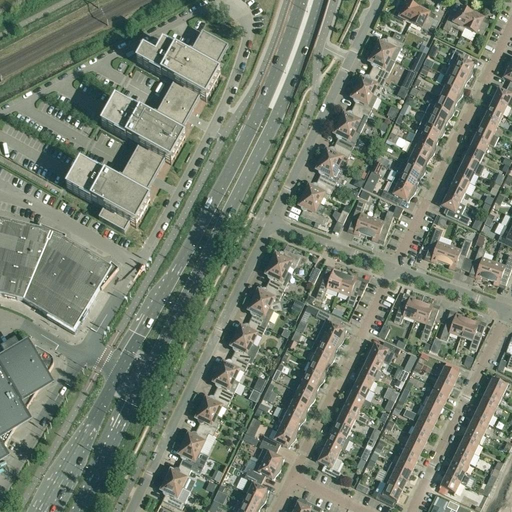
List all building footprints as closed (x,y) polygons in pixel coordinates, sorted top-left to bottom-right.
[(410,25),(419,7),(416,5),(415,8),(406,4),(403,10),(397,7),(391,19),(403,25),(405,22),(410,25)] [(419,7),(410,25),(428,33),(434,21),(428,18),(430,15),(426,13),(427,11),(421,8),(419,7)] [(463,33),(464,30),(473,12),(470,11),(469,13),(460,9),(457,16),(451,13),(443,31),(449,34),(452,28),(463,33)] [(473,12),(464,30),(482,39),(488,26),(482,23),(484,20),(480,18),(481,17),(475,13),(473,12)] [(221,77),(214,74),(228,49),(202,34),(188,59),(163,45),(156,58),(144,51),(136,64),(174,85),(164,104),(190,118),(200,100),(206,103),(209,97),(221,77)] [(378,43),(373,53),(390,61),(395,63),(403,45),(388,38),(385,43),(383,43),(382,44),(378,43)] [(390,61),(373,53),(368,64),(371,65),(372,67),(373,69),(370,74),(386,81),(390,83),(391,81),(387,79),(390,74),(395,63),(390,61)] [(454,69),(472,78),(472,77),(473,70),(475,67),(466,63),(469,57),(465,55),(460,53),(459,57),(453,54),(448,66),(450,67),(454,69)] [(427,59),(424,66),(429,68),(432,61),(427,59)] [(423,67),(420,74),(425,76),(428,70),(423,67)] [(471,79),(472,78),(454,69),(450,67),(445,77),(450,79),(465,87),(467,84),(471,79)] [(511,71),(505,68),(504,69),(503,75),(502,79),(510,83),(508,88),(511,90),(511,71)] [(410,72),(407,79),(412,82),(415,74),(410,72)] [(390,83),(386,81),(370,74),(368,79),(366,79),(364,80),(361,79),(356,89),(373,97),(377,100),(377,99),(380,100),(381,97),(380,94),(385,83),(389,85),(390,83)] [(445,88),(445,89),(462,97),(463,96),(464,89),(465,87),(450,79),(445,77),(444,76),(440,86),(445,88)] [(511,90),(508,88),(505,94),(496,89),(495,93),(490,98),(490,99),(507,107),(511,109),(511,90)] [(377,100),(373,97),(356,89),(351,100),(354,101),(354,103),(355,105),(353,110),(368,117),(374,105),(377,100)] [(462,98),(462,97),(445,89),(440,99),(456,106),(457,103),(462,98)] [(429,105),(435,108),(453,117),(453,116),(455,109),(456,106),(440,99),(438,103),(432,100),(431,103),(427,101),(426,103),(429,105)] [(488,107),(487,109),(502,117),(507,107),(490,99),(489,100),(488,107)] [(129,167),(155,181),(165,163),(171,166),(185,141),(186,140),(179,137),(190,118),(164,104),(153,122),(116,101),(101,127),(139,148),(129,167)] [(452,117),(453,117),(435,108),(429,105),(424,115),(431,118),(446,126),(448,123),(452,117)] [(498,127),(502,117),(487,109),(485,112),(481,117),(480,118),(498,127)] [(347,116),(344,115),(338,125),(355,133),(360,135),(368,117),(353,110),(350,115),(348,115),(347,116)] [(400,115),(395,124),(400,127),(405,117),(400,115)] [(424,115),(419,125),(443,136),(444,135),(445,128),(446,126),(431,118),(424,115)] [(479,126),(477,129),(493,136),(498,127),(480,118),(480,119),(479,126)] [(338,125),(333,136),(337,137),(337,139),(338,141),(335,146),(351,153),(360,135),(355,133),(338,125)] [(443,137),(443,136),(419,125),(414,134),(437,145),(438,143),(443,137)] [(392,131),(390,135),(396,137),(399,131),(393,129),(392,131)] [(493,136),(477,129),(476,132),(471,137),(471,138),(488,146),(494,148),(499,138),(493,136)] [(436,148),(437,145),(414,134),(410,144),(434,156),(434,155),(436,148)] [(396,137),(390,135),(387,142),(392,144),(396,137)] [(469,145),(468,148),(484,156),(488,146),(471,138),(471,139),(469,145)] [(434,156),(410,144),(405,154),(412,157),(427,165),(429,162),(433,157),(434,156)] [(329,152),(326,151),(321,161),(338,169),(343,172),(349,161),(348,161),(351,153),(335,146),(333,151),(331,151),(329,152)] [(462,156),(462,157),(479,166),(484,156),(468,148),(467,151),(462,156)] [(412,157),(407,167),(424,175),(425,174),(426,167),(427,165),(412,157)] [(474,175),(479,166),(462,157),(461,158),(460,165),(458,168),(474,175)] [(319,175),(320,177),(318,182),(334,189),(341,193),(342,190),(335,187),(337,182),(338,182),(343,172),(338,169),(321,161),(316,172),(319,173),(319,175)] [(151,203),(144,200),(155,181),(129,167),(118,185),(110,181),(81,164),(66,190),(104,211),(99,221),(125,235),(130,226),(136,229),(151,203)] [(424,176),(424,175),(407,167),(403,176),(402,176),(418,184),(419,181),(424,176)] [(452,176),(452,177),(469,185),(474,175),(458,168),(457,171),(452,176)] [(391,183),(398,186),(415,195),(415,194),(417,187),(418,184),(402,176),(403,176),(396,173),(391,183)] [(465,195),(469,185),(452,177),(452,178),(450,185),(449,187),(465,195)] [(503,182),(497,179),(495,185),(500,187),(503,182)] [(312,188),(309,187),(303,197),(320,205),(323,199),(328,201),(333,191),(340,195),(341,193),(334,189),(318,182),(315,187),(314,187),(312,188)] [(415,195),(398,186),(391,183),(387,193),(384,192),(381,198),(397,205),(400,200),(408,204),(410,201),(415,195)] [(443,195),(443,196),(460,205),(465,195),(449,187),(448,190),(443,195)] [(498,192),(492,189),(489,194),(495,197),(498,192)] [(465,207),(460,205),(443,196),(442,197),(441,204),(439,207),(448,211),(445,217),(449,219),(467,227),(470,220),(461,216),(465,207)] [(315,215),(320,205),(303,197),(298,208),(302,209),(302,210),(302,211),(302,212),(303,212),(303,213),(300,218),(324,226),(327,221),(315,215)] [(366,237),(372,220),(361,216),(366,204),(359,202),(347,233),(359,237),(360,235),(366,237)] [(383,224),(372,220),(366,237),(372,239),(371,242),(383,246),(393,218),(399,221),(403,211),(396,207),(393,215),(387,212),(383,224)] [(342,212),(337,223),(343,226),(348,215),(342,212)] [(0,296),(24,302),(51,319),(74,333),(100,290),(102,291),(119,271),(111,264),(108,268),(88,256),(64,241),(66,237),(53,232),(40,227),(39,231),(15,225),(0,221),(0,296)] [(500,236),(500,237),(497,243),(511,249),(511,231),(506,228),(504,227),(500,236)] [(424,261),(431,263),(436,265),(437,263),(443,265),(449,248),(438,244),(442,232),(436,230),(424,261)] [(449,248),(443,265),(449,267),(448,270),(460,274),(471,243),(464,240),(460,252),(449,248)] [(487,281),(494,264),(483,260),(485,252),(479,250),(469,277),(480,281),(481,279),(487,281)] [(275,255),(270,266),(287,274),(290,268),(294,271),(300,259),(284,252),(282,256),(281,256),(280,256),(279,256),(279,257),(275,255)] [(493,286),(498,288),(504,290),(511,269),(511,257),(509,257),(505,268),(494,264),(487,281),(494,283),(493,286)] [(292,276),(287,274),(270,266),(265,276),(268,278),(268,279),(268,280),(269,280),(269,281),(270,281),(267,286),(283,294),(292,276)] [(327,290),(338,294),(344,277),(338,275),(339,272),(327,268),(316,299),(323,301),(327,290)] [(315,269),(308,284),(313,287),(321,272),(315,269)] [(351,279),(344,277),(338,294),(349,298),(346,306),(353,308),(357,297),(361,298),(367,285),(362,283),(363,281),(351,277),(351,279)] [(279,302),(283,294),(267,286),(265,292),(264,292),(263,292),(262,292),(261,293),(258,291),(253,302),(270,310),(275,300),(279,302)] [(403,317),(414,321),(420,305),(414,302),(415,300),(404,296),(394,323),(401,326),(403,317)] [(264,321),(270,310),(253,302),(248,312),(251,314),(251,315),(251,316),(252,317),(250,322),(261,328),(264,320),(264,321)] [(420,305),(414,321),(425,325),(420,340),(427,343),(439,309),(428,305),(427,307),(420,305)] [(324,322),(319,332),(343,343),(343,342),(345,335),(346,332),(338,328),(340,322),(319,312),(316,318),(324,322)] [(450,334),(461,338),(467,322),(461,319),(461,317),(450,313),(440,340),(447,342),(450,334)] [(467,322),(461,338),(472,342),(469,350),(476,353),(486,326),(474,321),(473,324),(467,322)] [(240,327),(235,338),(252,346),(257,336),(262,338),(265,330),(261,328),(250,322),(247,328),(246,328),(245,328),(244,328),(244,329),(240,327)] [(383,328),(378,338),(384,341),(389,331),(383,328)] [(343,344),(343,343),(319,332),(314,341),(321,345),(337,352),(338,349),(343,344)] [(232,358),(248,366),(252,358),(247,356),(252,346),(235,338),(230,348),(234,350),(233,351),(234,352),(234,353),(235,353),(232,358)] [(316,354),(334,363),(334,362),(335,355),(337,352),(321,345),(314,341),(310,351),(316,354)] [(434,341),(430,353),(438,356),(442,344),(434,341)] [(50,357),(35,348),(35,349),(36,350),(34,351),(29,342),(0,359),(0,366),(26,411),(38,393),(54,383),(49,375),(52,369),(53,368),(53,367),(53,366),(54,364),(54,363),(53,362),(53,361),(53,360),(52,359),(51,358),(50,357)] [(291,342),(287,349),(293,352),(297,344),(291,342)] [(396,347),(404,350),(406,345),(399,342),(396,347)] [(366,353),(366,354),(383,363),(389,365),(394,355),(397,357),(400,351),(384,343),(381,349),(373,345),(371,348),(366,353)] [(334,363),(316,354),(311,364),(327,372),(328,369),(333,363),(334,363)] [(379,372),(383,363),(366,354),(366,355),(364,362),(363,365),(379,372)] [(466,357),(463,366),(470,368),(473,360),(466,357)] [(223,363),(218,374),(235,382),(240,371),(244,374),(248,366),(232,358),(230,364),(229,364),(228,363),(228,364),(227,364),(226,365),(223,363)] [(311,364),(307,374),(324,382),(325,381),(326,374),(327,372),(311,364)] [(357,373),(357,374),(374,382),(379,372),(363,365),(362,368),(357,373)] [(0,440),(4,448),(16,429),(31,420),(26,411),(0,366),(0,440)] [(445,367),(439,379),(452,385),(454,386),(460,374),(459,374),(458,376),(445,369),(446,367),(445,367)] [(276,383),(281,373),(277,371),(272,381),(276,383)] [(406,381),(409,375),(401,372),(398,378),(406,381)] [(235,382),(218,374),(213,384),(213,385),(216,386),(216,388),(217,389),(215,394),(230,402),(234,394),(239,384),(235,382)] [(324,382),(307,374),(302,384),(318,391),(319,388),(324,383),(324,382)] [(354,384),(369,392),(374,382),(357,374),(356,375),(355,381),(354,384)] [(493,378),(487,390),(502,397),(508,385),(507,385),(506,387),(493,380),(494,379),(493,378)] [(454,386),(452,385),(439,379),(434,389),(449,396),(454,386)] [(397,383),(393,389),(400,393),(403,386),(397,383)] [(302,384),(297,393),(315,402),(315,401),(316,394),(318,391),(302,384)] [(348,392),(347,393),(365,402),(369,392),(354,384),(352,387),(348,392)] [(444,405),(449,396),(434,389),(430,398),(443,405),(444,405)] [(497,407),(502,397),(487,390),(483,400),(497,407)] [(271,393),(267,391),(263,400),(267,402),(271,393)] [(315,402),(297,393),(293,403),(308,411),(310,408),(314,402),(315,402)] [(344,404),(360,411),(362,406),(369,409),(371,405),(365,402),(347,393),(347,394),(346,401),(344,404)] [(205,399),(200,410),(217,418),(222,407),(227,410),(230,402),(215,394),(212,400),(211,399),(210,400),(209,400),(209,401),(205,399)] [(444,405),(443,405),(430,398),(425,408),(440,415),(444,405)] [(483,400),(478,410),(493,417),(497,407),(483,400)] [(389,401),(384,411),(390,414),(394,404),(389,401)] [(288,412),(288,413),(305,421),(306,420),(307,413),(308,411),(293,403),(288,412)] [(338,412),(338,413),(355,421),(365,426),(367,421),(360,418),(357,417),(360,411),(344,404),(343,407),(338,412)] [(435,425),(440,415),(425,408),(420,418),(433,424),(435,425)] [(208,436),(213,438),(219,426),(214,423),(217,418),(200,410),(195,420),(199,422),(198,422),(198,423),(199,424),(199,425),(200,425),(197,430),(208,436)] [(262,412),(258,410),(257,410),(253,419),(258,422),(262,412)] [(283,422),(299,430),(300,427),(305,422),(305,421),(288,413),(288,412),(282,410),(278,419),(283,422)] [(473,419),(475,420),(488,427),(493,417),(478,410),(473,419)] [(335,423),(350,431),(355,421),(338,413),(337,414),(336,421),(335,423)] [(388,416),(383,414),(380,421),(385,423),(388,416)] [(435,425),(433,424),(420,418),(416,428),(430,435),(435,425)] [(473,419),(469,428),(469,429),(483,436),(488,427),(475,420),(473,419)] [(283,422),(278,432),(296,441),(296,440),(298,433),(299,430),(283,422)] [(329,431),(328,432),(346,441),(350,431),(335,423),(333,426),(329,431)] [(426,444),(430,435),(416,428),(411,437),(426,444)] [(469,429),(464,439),(479,446),(483,436),(469,429)] [(188,435),(183,446),(200,454),(200,453),(205,443),(208,436),(197,430),(195,436),(194,435),(193,436),(192,436),(191,437),(188,435)] [(369,440),(371,441),(375,443),(380,433),(374,430),(369,440)] [(262,443),(278,451),(280,446),(289,450),(291,447),(295,441),(296,441),(278,432),(278,433),(272,431),(268,440),(264,438),(262,443)] [(325,443),(341,450),(346,441),(328,432),(328,433),(327,440),(325,443)] [(421,454),(426,444),(411,437),(406,447),(421,454)] [(464,439),(459,448),(459,449),(474,456),(479,446),(464,439)] [(0,461),(9,456),(4,448),(0,440),(0,461)] [(375,443),(371,441),(369,440),(366,446),(372,449),(375,443)] [(257,460),(272,468),(280,472),(281,471),(282,464),(284,461),(275,457),(278,451),(262,443),(259,449),(261,450),(257,460)] [(319,451),(319,452),(336,460),(341,450),(325,443),(324,446),(319,451)] [(200,453),(200,454),(183,446),(178,456),(181,458),(181,460),(182,461),(180,466),(196,474),(200,476),(209,457),(200,453)] [(401,457),(416,464),(421,454),(406,447),(401,457)] [(454,458),(456,459),(469,466),(474,456),(459,449),(454,458)] [(371,453),(365,450),(360,460),(366,462),(371,453)] [(342,463),(336,460),(319,452),(319,453),(317,460),(316,463),(324,467),(322,473),(338,480),(341,475),(337,473),(342,463)] [(411,474),(416,464),(401,457),(397,467),(411,474)] [(450,468),(464,475),(469,466),(456,459),(454,458),(450,468)] [(280,472),(272,468),(257,460),(252,470),(249,469),(246,475),(263,483),(265,477),(274,481),(275,478),(280,473),(280,472)] [(407,483),(411,474),(397,467),(391,463),(386,473),(405,483),(407,483)] [(175,472),(174,473),(171,471),(165,482),(182,490),(190,493),(195,483),(187,479),(191,472),(180,466),(177,472),(175,472)] [(445,478),(447,479),(460,485),(465,488),(470,478),(464,475),(450,468),(445,478)] [(381,483),(387,486),(402,493),(407,483),(405,483),(386,473),(380,470),(375,479),(381,483)] [(260,488),(263,483),(246,475),(244,480),(245,481),(241,491),(248,495),(265,503),(266,502),(267,496),(269,492),(260,488)] [(486,486),(492,488),(496,480),(491,477),(486,486)] [(447,479),(445,478),(439,490),(440,490),(441,488),(454,495),(453,497),(454,497),(460,485),(447,479)] [(165,482),(160,492),(161,492),(164,494),(164,496),(165,497),(163,502),(162,502),(173,508),(181,511),(190,493),(182,490),(165,482)] [(396,505),(402,493),(387,486),(382,496),(378,494),(375,500),(394,509),(396,505)] [(486,486),(485,490),(482,496),(487,499),(492,488),(486,486)] [(265,504),(265,503),(248,495),(243,505),(258,511),(259,511),(260,510),(265,504)] [(258,511),(243,505),(236,501),(231,511),(233,511),(258,511)] [(213,502),(209,511),(210,511),(215,511),(219,505),(213,502)] [(289,511),(322,511),(323,510),(307,503),(304,508),(295,504),(294,507),(289,511)] [(449,503),(447,509),(453,511),(456,511),(459,508),(449,503)]
